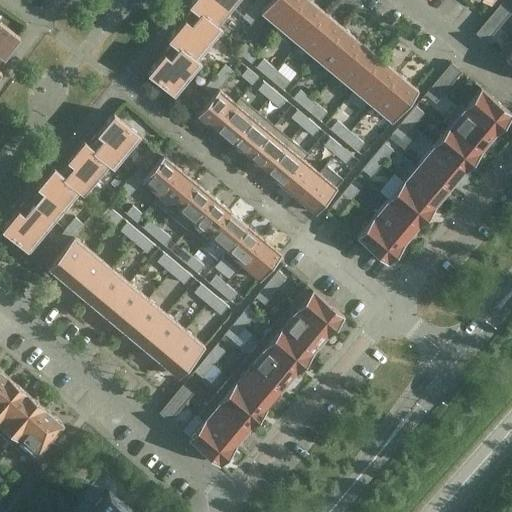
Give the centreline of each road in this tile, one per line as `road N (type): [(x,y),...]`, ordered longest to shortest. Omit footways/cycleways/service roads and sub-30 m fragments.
road 1 (residential): [(231,500),(0,299)]
road 2 (residential): [(231,500),(388,310)]
road 3 (secondary): [(329,511),(455,361)]
road 4 (residential): [(388,310),(511,164)]
road 5 (residential): [(511,86),(408,0)]
